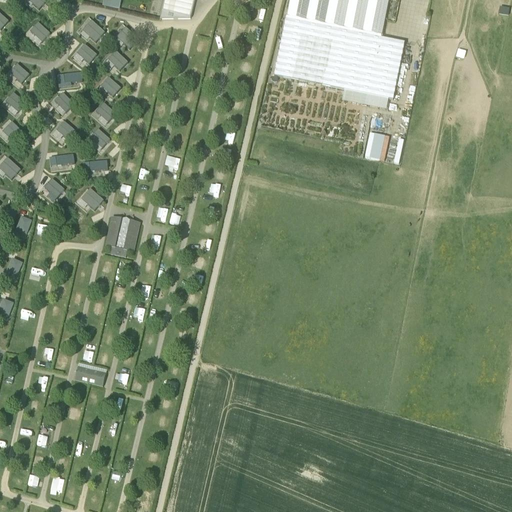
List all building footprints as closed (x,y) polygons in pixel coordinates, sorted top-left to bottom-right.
[(48,1),(47,0),(25,0),(39,12),(48,1)] [(121,1),(118,0),(103,0),(102,6),(119,10),(121,1)] [(161,21),(190,20),(195,0),(207,0),(208,0),(165,0),(161,20),(161,21)] [(290,0),(274,80),(393,103),(405,46),(381,41),(386,19),(389,0),(290,0)] [(0,15),(0,31),(1,32),(9,23),(0,15)] [(219,21),(217,32),(225,34),(228,23),(219,21)] [(92,22),(83,32),(96,45),(105,34),(92,22)] [(38,24),(30,33),(43,44),(51,35),(38,24)] [(126,29),(117,39),(130,52),(140,41),(126,29)] [(172,39),(170,49),(181,51),(183,41),(172,39)] [(85,46),(77,56),(89,66),(98,57),(85,46)] [(117,53),(109,62),(120,73),(129,64),(117,53)] [(22,86),(30,76),(17,66),(10,75),(22,86)] [(58,77),(59,86),(83,83),(82,74),(58,77)] [(109,79),(101,88),(113,99),(122,90),(109,79)] [(26,105),(14,94),(6,103),(18,114),(26,105)] [(63,95),(55,103),(66,115),(75,107),(63,95)] [(154,117),(163,119),(166,104),(157,102),(154,117)] [(104,105),(96,114),(108,124),(116,116),(104,105)] [(233,124),(241,126),(243,116),(235,114),(233,124)] [(64,123),(57,132),(69,143),(77,134),(64,123)] [(12,124),(3,133),(15,146),(26,136),(12,124)] [(98,131),(90,140),(103,150),(111,142),(98,131)] [(175,140),(185,142),(187,135),(177,133),(175,140)] [(49,160),(51,168),(75,165),(74,156),(49,160)] [(173,158),(170,168),(179,170),(181,160),(173,158)] [(8,159),(0,168),(0,171),(12,182),(21,172),(8,159)] [(83,165),(84,173),(108,171),(107,162),(83,165)] [(150,179),(152,170),(142,168),(140,177),(150,179)] [(52,181),(45,190),(57,200),(65,191),(52,181)] [(168,182),(166,190),(174,192),(175,184),(168,182)] [(90,190),(82,201),(95,213),(105,202),(90,190)] [(146,201),(147,191),(137,190),(135,200),(146,201)] [(181,224),(183,212),(174,211),(172,222),(181,224)] [(22,218),(16,233),(26,238),(33,223),(22,218)] [(127,228),(123,227),(124,221),(113,219),(106,249),(112,250),(111,256),(126,259),(127,253),(133,254),(140,225),(128,222),(127,228)] [(13,260),(6,275),(17,279),(24,265),(13,260)] [(105,261),(104,268),(113,270),(114,263),(105,261)] [(79,278),(87,281),(90,273),(82,270),(79,278)] [(189,274),(188,283),(203,286),(205,277),(189,274)] [(3,301),(0,310),(0,316),(8,320),(15,305),(3,301)] [(96,311),(104,313),(106,303),(98,302),(96,311)] [(196,319),(197,310),(185,308),(183,317),(196,319)] [(56,345),(56,336),(46,335),(46,344),(56,345)] [(78,368),(75,381),(75,382),(89,385),(103,388),(106,375),(78,368)] [(121,370),(119,378),(129,381),(131,372),(121,370)] [(47,386),(47,379),(38,378),(38,386),(47,386)] [(178,392),(179,380),(169,379),(168,391),(178,392)] [(80,419),(82,410),(72,408),(70,417),(80,419)] [(26,433),(36,434),(37,426),(27,425),(26,433)] [(159,434),(157,440),(165,443),(167,436),(159,434)] [(73,446),(75,437),(66,435),(64,444),(73,446)] [(125,465),(126,456),(118,454),(117,463),(125,465)] [(42,468),(43,459),(34,458),(33,468),(42,468)] [(29,485),(42,488),(44,478),(31,475),(29,485)] [(51,494),(57,496),(58,491),(63,492),(66,481),(55,478),(51,494)] [(92,501),(99,503),(101,495),(94,493),(92,501)]
